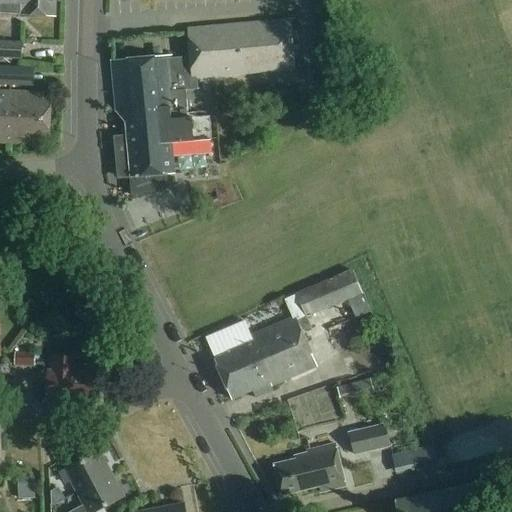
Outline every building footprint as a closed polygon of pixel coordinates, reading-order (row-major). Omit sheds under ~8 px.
[(0,0),(0,16),(26,17),(26,16),(56,18),(57,0),(47,0),(0,0)] [(296,71),(292,19),(187,28),(190,55),(171,57),(111,62),(116,116),(126,125),(127,137),(115,138),(119,179),(131,178),(133,198),(140,198),(139,195),(151,194),(150,193),(155,192),(155,190),(163,189),(163,186),(167,185),(166,176),(174,175),(172,144),(213,140),(210,116),(198,117),(198,113),(189,114),(187,91),(199,90),(198,80),(296,71)] [(318,64),(340,63),(337,22),(315,24),(318,64)] [(408,37),(391,40),(398,76),(415,73),(408,37)] [(0,57),(23,58),(24,40),(0,38),(0,57)] [(0,85),(31,87),(32,68),(0,66),(0,85)] [(0,144),(8,144),(10,92),(0,91),(0,144)] [(10,92),(8,144),(41,146),(42,139),(49,139),(51,101),(43,101),(44,94),(10,92)] [(352,270),(297,294),(308,318),(348,300),(356,318),(371,311),(352,270)] [(207,339),(216,362),(232,401),(271,385),(272,387),(318,367),(297,318),(250,338),(244,323),(207,339)] [(15,366),(36,367),(36,354),(15,353),(15,366)] [(50,363),(48,398),(94,400),(95,374),(78,373),(79,356),(52,355),(51,363),(50,363)] [(371,379),(337,388),(340,400),(374,391),(371,379)] [(386,424),(349,433),(355,456),(392,447),(386,424)] [(344,487),(334,445),(306,452),(307,454),(294,457),(295,460),(273,465),(280,496),(318,487),(319,493),(344,487)] [(396,470),(437,460),(434,446),(392,456),(396,470)] [(71,482),(77,494),(113,475),(101,452),(61,474),(66,484),(71,482)] [(113,475),(77,494),(84,506),(72,511),(98,511),(125,498),(113,475)] [(34,492),(34,477),(18,478),(19,493),(34,492)] [(51,492),(52,497),(52,506),(56,504),(65,499),(59,487),(55,490),(51,492)] [(474,511),(469,487),(424,497),(396,503),(397,511),(474,511)]
